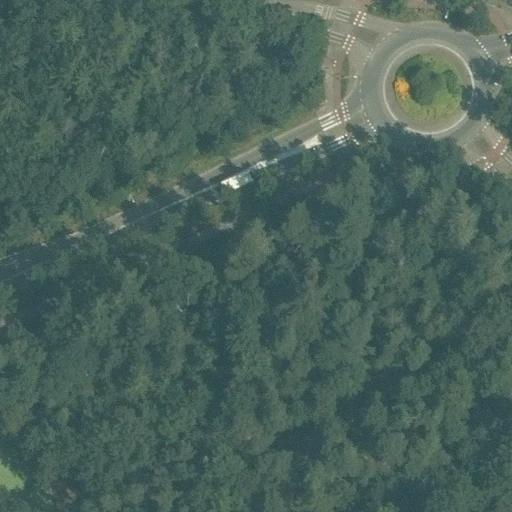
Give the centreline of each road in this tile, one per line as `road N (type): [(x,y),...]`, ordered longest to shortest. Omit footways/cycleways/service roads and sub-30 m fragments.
road 1 (primary): [(0,286),(375,114)]
road 2 (residential): [(388,47),(231,0)]
